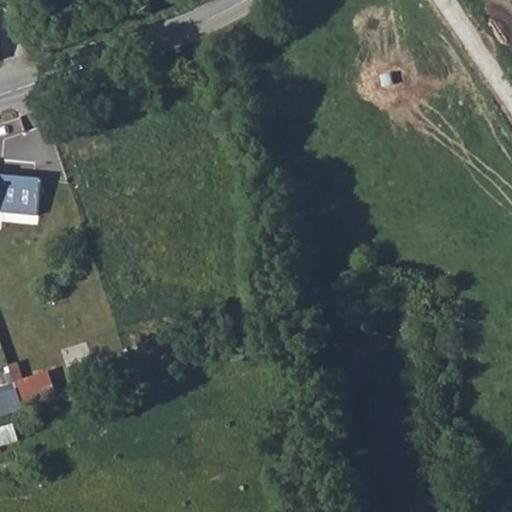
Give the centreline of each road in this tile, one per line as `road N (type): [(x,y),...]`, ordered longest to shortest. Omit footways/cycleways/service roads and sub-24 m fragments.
road 1 (tertiary): [(0,93),(167,38),(247,0)]
road 2 (unclassified): [(445,0),(511,103)]
